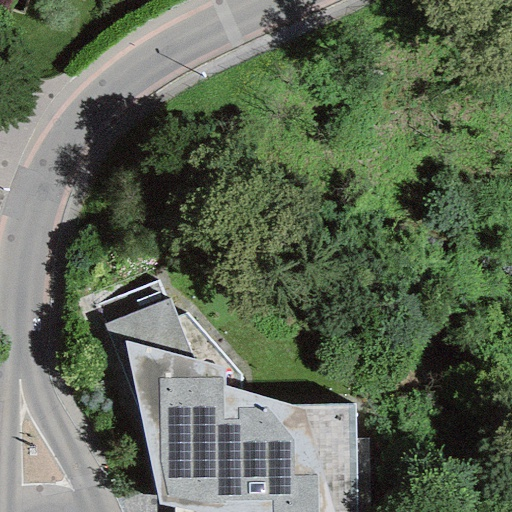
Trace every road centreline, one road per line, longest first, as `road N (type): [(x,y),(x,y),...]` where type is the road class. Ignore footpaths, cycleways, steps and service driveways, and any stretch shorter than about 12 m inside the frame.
road 1 (residential): [(24,269),(30,212),(46,166),(103,92),(155,56),(271,0)]
road 2 (residential): [(97,511),(39,395),(24,269)]
road 3 (residential): [(24,269),(0,400)]
